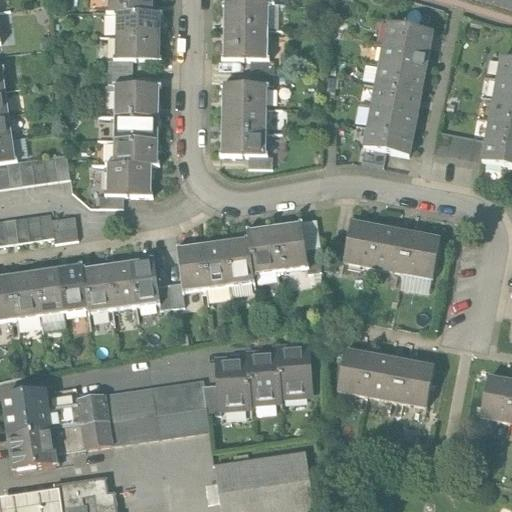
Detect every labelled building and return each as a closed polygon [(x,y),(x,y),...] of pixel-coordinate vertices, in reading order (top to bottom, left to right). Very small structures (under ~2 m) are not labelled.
[(105,0),(105,12),(113,12),(150,13),(150,0),(105,0)] [(225,4),(220,4),(221,32),(265,32),(265,4),(225,4)] [(150,13),(113,12),(112,37),(158,38),(158,13),(150,13)] [(428,51),(432,30),(384,21),(380,42),(428,51)] [(265,32),(221,32),(221,62),(248,61),(266,61),(265,32)] [(157,61),(158,38),(112,37),(112,61),(157,61)] [(424,73),(428,51),(380,42),(376,63),(424,73)] [(511,80),(511,58),(497,55),(493,77),(511,80)] [(266,61),(248,61),(248,84),(265,84),(272,84),(272,61),(266,61)] [(420,94),(424,73),(376,63),(372,85),(420,94)] [(511,102),(511,80),(493,77),(489,98),(511,102)] [(248,84),(219,83),(219,106),(265,107),(265,84),(248,84)] [(112,114),(155,115),(156,85),(112,84),(112,114)] [(416,115),(420,94),(372,85),(367,106),(416,115)] [(511,124),(511,102),(489,98),(485,119),(511,124)] [(264,133),(265,107),(219,106),(219,132),(264,133)] [(412,137),(416,115),(367,106),(363,127),(412,137)] [(111,138),(154,139),(155,115),(112,114),(111,138)] [(0,141),(10,140),(6,116),(0,116),(0,141)] [(511,146),(511,124),(485,119),(481,140),(511,146)] [(408,158),(412,137),(363,127),(359,148),(380,153),(408,158)] [(264,157),(264,133),(219,132),(218,157),(247,157),(264,157)] [(148,165),(154,165),(154,139),(111,138),(111,164),(148,165)] [(438,154),(477,162),(480,146),(441,138),(438,154)] [(0,166),(13,165),(10,140),(0,141),(0,166)] [(511,168),(511,146),(481,140),(480,146),(477,162),(511,168)] [(380,153),(359,148),(357,159),(377,163),(380,153)] [(66,157),(13,165),(0,166),(0,189),(69,180),(66,157)] [(271,157),(264,157),(247,157),(247,170),(271,170),(271,157)] [(148,199),(148,165),(111,164),(103,164),(102,198),(148,199)] [(49,216),(0,223),(0,246),(52,239),(53,246),(79,243),(75,218),(50,221),(49,216)] [(379,227),(350,221),(342,265),(371,270),(379,227)] [(299,223),(271,227),(277,271),(305,267),(299,223)] [(271,227),(243,231),(244,240),(249,275),(277,271),(271,227)] [(409,232),(379,227),(371,270),(401,276),(409,232)] [(438,238),(409,232),(401,276),(430,281),(438,238)] [(220,243),(226,286),(250,283),(249,275),(244,240),(220,243)] [(196,246),(202,289),(226,286),(220,243),(196,246)] [(179,286),(180,292),(202,289),(196,246),(174,249),(179,286)] [(135,308),(157,305),(155,289),(151,261),(129,264),(135,308)] [(110,312),(135,308),(129,264),(104,267),(110,312)] [(78,266),(57,269),(62,314),(84,312),(78,271),(78,266)] [(84,315),(110,312),(104,267),(78,271),(84,312),(84,315)] [(57,269),(32,272),(38,317),(62,314),(57,269)] [(32,272),(8,275),(13,320),(38,317),(32,272)] [(8,275),(0,275),(0,321),(13,320),(8,275)] [(179,286),(155,289),(157,305),(158,312),(182,309),(180,292),(179,286)] [(280,399),(311,397),(309,347),(277,348),(277,351),(280,399)] [(373,356),(343,350),(335,394),(365,400),(373,356)] [(280,399),(277,351),(248,353),(249,357),(250,405),(281,403),(280,399)] [(403,361),(373,356),(365,400),(394,405),(403,361)] [(250,405),(249,357),(215,359),(218,389),(219,411),(220,411),(251,409),(250,405)] [(432,367),(403,361),(394,405),(424,411),(432,367)] [(511,399),(511,381),(486,377),(477,421),(507,426),(511,399)] [(77,404),(78,410),(83,454),(209,436),(207,419),(203,389),(202,385),(77,404)] [(221,418),(220,411),(219,411),(218,389),(203,389),(207,419),(221,418)] [(7,440),(50,434),(47,414),(44,395),(2,401),(7,440)] [(50,434),(80,430),(78,410),(47,414),(50,434)] [(80,430),(50,434),(53,458),(83,454),(80,430)] [(13,476),(54,470),(53,458),(50,434),(7,440),(13,476)] [(311,511),(304,457),(213,470),(218,511),(311,511)] [(105,481),(54,489),(57,511),(116,511),(115,496),(108,497),(105,481)] [(60,511),(58,492),(30,497),(0,501),(0,511),(60,511)]
